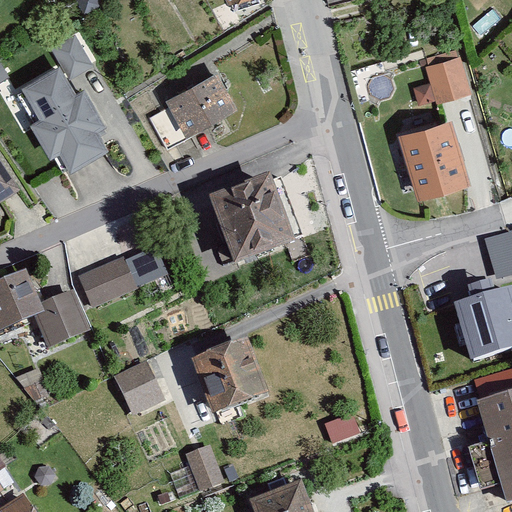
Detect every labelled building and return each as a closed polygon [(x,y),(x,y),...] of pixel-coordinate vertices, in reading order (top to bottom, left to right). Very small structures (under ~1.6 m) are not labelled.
[(95,61),(79,31),(53,44),(63,61),(26,81),(46,116),(40,119),(58,152),(67,147),(76,165),(111,146),(102,128),(111,123),(89,83),(80,88),(72,74),(95,61)] [(432,85),(415,89),(421,109),(471,95),(460,58),(426,67),(432,85)] [(0,61),(0,79),(10,74),(3,60),(0,61)] [(221,72),(153,110),(172,144),(241,106),(221,72)] [(458,119),(406,133),(424,200),(476,186),(458,119)] [(0,148),(0,203),(26,185),(0,148)] [(304,240),(280,172),(216,195),(241,263),(304,240)] [(511,232),(490,236),(496,277),(511,274),(511,232)] [(128,259),(84,276),(96,307),(140,290),(128,259)] [(30,272),(0,283),(0,329),(37,315),(50,349),(93,333),(77,291),(42,304),(30,272)] [(511,290),(454,307),(471,364),(511,351),(511,290)] [(254,338),(197,359),(219,415),(275,393),(254,338)] [(151,360),(118,375),(138,416),(170,401),(151,360)] [(511,393),(488,400),(511,487),(511,393)] [(215,444),(189,452),(202,491),(228,483),(215,444)] [(319,511),(309,480),(257,498),(262,511),(319,511)] [(39,511),(29,494),(0,511),(39,511)]
